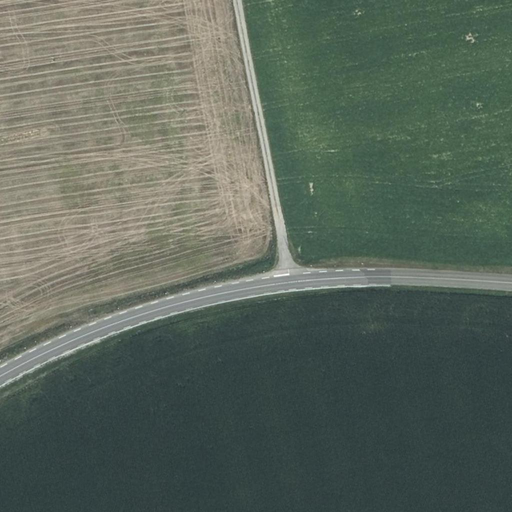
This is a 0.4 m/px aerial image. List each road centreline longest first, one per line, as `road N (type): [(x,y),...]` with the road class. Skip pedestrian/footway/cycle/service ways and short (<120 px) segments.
road 1 (tertiary): [(0,380),(85,336),(227,287),(394,269),(511,281)]
road 2 (track): [(245,0),(300,274)]
